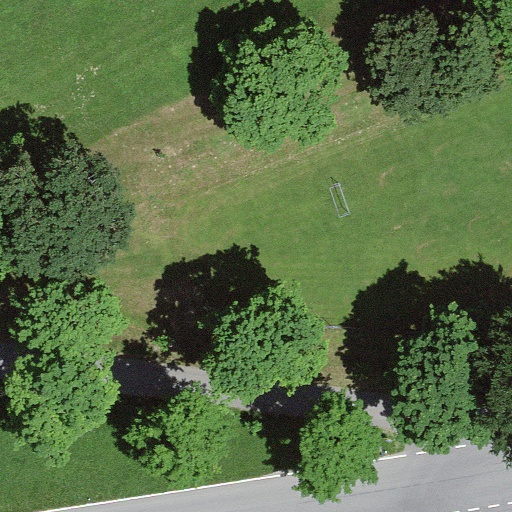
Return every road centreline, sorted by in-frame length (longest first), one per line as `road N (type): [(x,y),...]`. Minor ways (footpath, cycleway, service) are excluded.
road 1 (residential): [(511,449),(346,404),(0,360)]
road 2 (tertiary): [(511,469),(234,511)]
